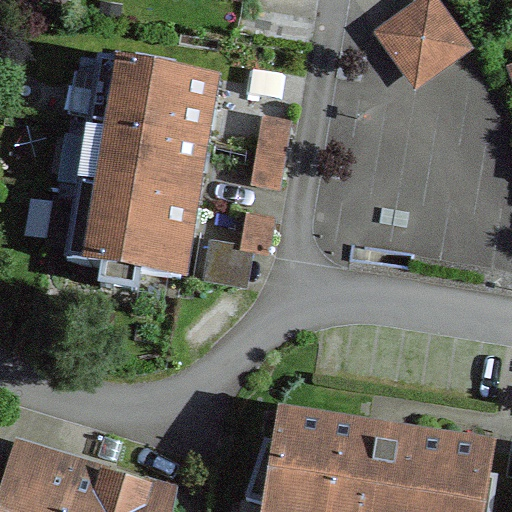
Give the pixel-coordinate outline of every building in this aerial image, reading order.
[(444,3),(387,40),(424,96),(481,59),(444,3)] [(209,87),(101,70),(90,134),(199,151),(209,87)] [(223,110),(216,180),(288,187),(295,117),(223,110)] [(199,151),(90,134),(80,199),(188,216),(199,151)] [(188,216),(80,199),(70,264),(178,281),(188,216)] [(492,511),(501,458),(283,424),(269,511),(492,511)] [(192,511),(197,497),(35,451),(17,511),(192,511)]
